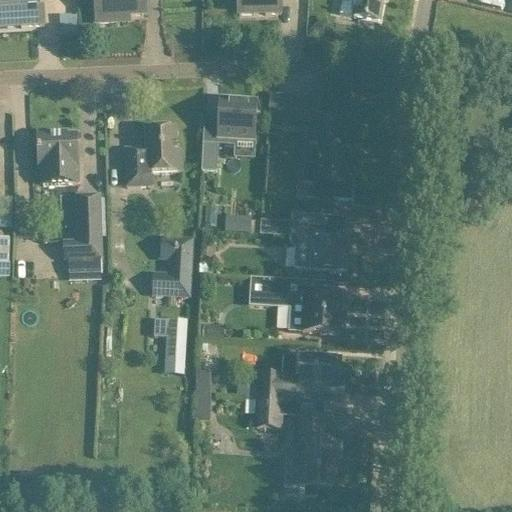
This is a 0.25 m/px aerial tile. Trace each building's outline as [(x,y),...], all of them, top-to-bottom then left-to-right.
[(42,0),(0,0),(0,30),(44,28),(42,0)] [(146,17),(145,0),(94,0),(96,25),(118,24),(118,18),(146,17)] [(237,0),(238,16),(281,16),(280,0),(237,0)] [(342,0),(339,16),(354,19),(378,23),(382,0),(342,0)] [(290,99),(271,97),(268,126),(269,126),(270,120),(299,123),(300,98),(290,98),(290,99)] [(217,125),(217,141),(236,142),(255,143),(257,104),(236,102),(236,100),(221,99),(221,102),(219,102),(217,125)] [(337,152),(339,122),(320,121),(319,136),(306,135),(304,168),(319,169),(318,186),(336,186),(335,198),(337,198),(337,201),(348,201),(348,199),(350,199),(353,153),(337,152)] [(182,175),(182,173),(181,153),(177,153),(176,131),(145,132),(146,154),(140,154),(140,150),(125,151),(127,189),(152,188),(151,176),(182,175)] [(78,170),(78,158),(77,138),(60,139),(60,135),(37,136),(38,171),(40,171),(41,187),(58,186),(65,186),(78,186),(77,170),(78,170)] [(217,174),(218,146),(203,146),(201,174),(217,174)] [(486,222),(491,196),(469,191),(464,218),(486,222)] [(77,244),(65,245),(65,261),(67,261),(68,277),(100,275),(99,259),(98,243),(97,197),(75,198),(77,244)] [(291,224),(290,238),(296,239),(294,270),(328,272),(330,276),(339,277),(342,273),(346,273),(347,257),(348,257),(348,256),(346,255),(346,248),(349,248),(349,247),(347,247),(348,232),(346,232),(324,231),(325,219),(329,220),(329,218),(291,216),(291,219),(291,224)] [(226,217),(225,233),(251,235),(252,219),(226,217)] [(262,223),(261,237),(290,238),(291,224),(272,223),(262,223)] [(0,239),(0,264),(8,265),(9,240),(0,239)] [(153,274),(152,298),(191,300),(194,240),(170,239),(169,262),(168,275),(153,274)] [(204,264),(200,267),(199,278),(213,278),(212,276),(222,268),(213,257),(204,264)] [(264,280),(263,302),(304,304),(302,335),(342,337),(342,333),(345,331),(346,322),(343,320),(344,299),(334,299),(312,297),(313,283),(264,280)] [(155,321),(155,337),(167,337),(165,360),(185,361),(187,322),(155,321)] [(223,329),(207,328),(206,338),(222,340),(223,329)] [(340,361),(320,360),(301,359),(300,375),(299,384),(283,383),(283,379),(259,377),(258,402),(282,403),(300,404),(300,392),(339,394),(339,390),(344,390),(345,377),(340,377),(340,361)] [(195,398),(210,399),(210,374),(195,374),(195,398)] [(210,424),(210,399),(195,398),(195,424),(210,424)] [(280,431),(282,403),(258,402),(256,429),(280,431)] [(325,420),(305,419),(301,419),(299,445),(306,445),(305,457),(286,456),(283,497),(317,499),(317,490),(334,491),(335,462),(340,462),(341,446),(323,445),(325,420)]
